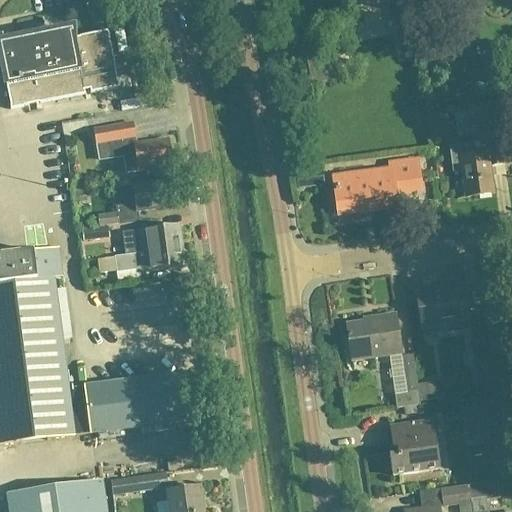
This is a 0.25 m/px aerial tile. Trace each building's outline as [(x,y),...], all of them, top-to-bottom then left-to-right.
[(401,51),(424,46),(415,3),(392,8),(401,51)] [(20,44),(19,42),(0,45),(0,59),(10,109),(11,113),(84,98),(83,94),(89,93),(90,96),(119,90),(118,87),(117,87),(114,70),(107,34),(79,40),(72,42),(71,37),(72,36),(71,33),(20,44)] [(126,114),(149,111),(148,103),(125,106),(126,114)] [(479,142),(484,142),(486,156),(475,158),(473,147),(449,150),(453,174),(461,173),(464,200),(493,196),(490,170),(503,168),(499,140),(495,108),(475,110),(479,142)] [(126,177),(156,173),(156,171),(171,169),(167,145),(148,148),(148,145),(133,147),(130,127),(93,133),(98,164),(123,160),(126,177)] [(391,174),(333,182),(338,218),(360,215),(361,217),(397,211),(395,198),(420,194),(416,162),(390,166),(391,174)] [(325,174),(302,177),(305,196),(328,193),(325,174)] [(138,224),(137,216),(174,210),(174,208),(175,205),(175,201),(173,200),(170,183),(132,188),(121,190),(124,210),(115,211),(115,218),(96,221),(97,230),(138,224)] [(133,256),(181,249),(178,229),(146,233),(146,231),(121,235),(124,257),(133,256)] [(61,279),(57,249),(0,256),(0,449),(185,425),(178,377),(68,392),(53,280),(61,279)] [(184,271),(181,249),(133,256),(124,257),(113,259),(115,275),(135,272),(135,277),(151,274),(151,275),(184,271)] [(417,298),(422,331),(447,328),(449,335),(470,332),(463,288),(436,292),(436,295),(417,298)] [(347,328),(352,362),(401,355),(395,318),(364,323),(365,326),(347,328)] [(476,384),(489,382),(482,333),(469,335),(476,384)] [(401,358),(406,395),(394,397),(396,411),(419,408),(412,357),(401,358)] [(466,425),(494,421),(492,405),(464,409),(466,425)] [(393,458),(389,459),(392,479),(439,473),(432,424),(389,431),(393,458)] [(175,462),(166,464),(167,472),(176,471),(175,462)] [(169,506),(169,511),(203,511),(200,491),(167,495),(165,478),(134,483),(136,496),(157,493),(159,507),(169,506)] [(9,511),(107,511),(104,486),(8,500),(9,511)] [(472,511),(471,505),(469,505),(467,489),(419,495),(421,511),(438,509),(438,510),(458,507),(459,511),(472,511)] [(336,511),(371,511),(370,496),(335,500),(336,511)] [(471,503),(471,505),(472,511),(486,511),(485,501),(471,503)]
